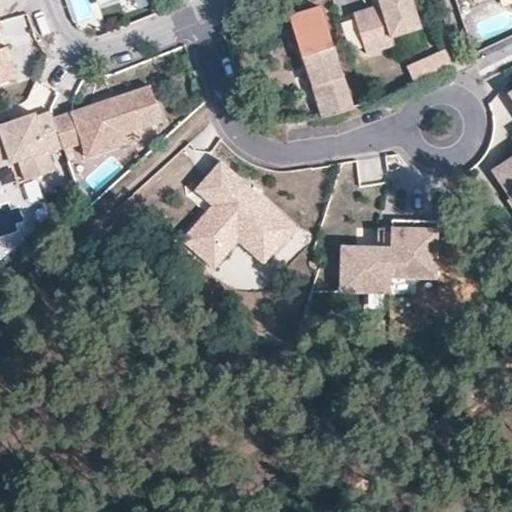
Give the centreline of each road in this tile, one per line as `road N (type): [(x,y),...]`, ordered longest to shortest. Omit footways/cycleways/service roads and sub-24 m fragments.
road 1 (residential): [(195,21),(222,101),(254,146),(284,155),(411,129)]
road 2 (track): [(511,370),(335,511)]
road 3 (residential): [(195,21),(85,53),(65,45),(47,0)]
road 4 (residential): [(411,129),(420,148),(439,157),(459,151),(471,135),(469,114),(455,99),(421,105)]
